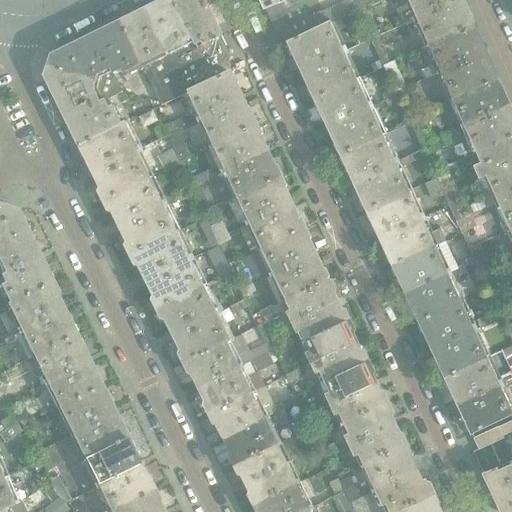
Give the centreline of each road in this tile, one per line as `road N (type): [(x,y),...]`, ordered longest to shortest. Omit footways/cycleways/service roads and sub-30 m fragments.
road 1 (residential): [(466,511),(230,0)]
road 2 (residential): [(209,511),(41,169)]
road 3 (residential): [(41,169),(48,148),(0,41)]
